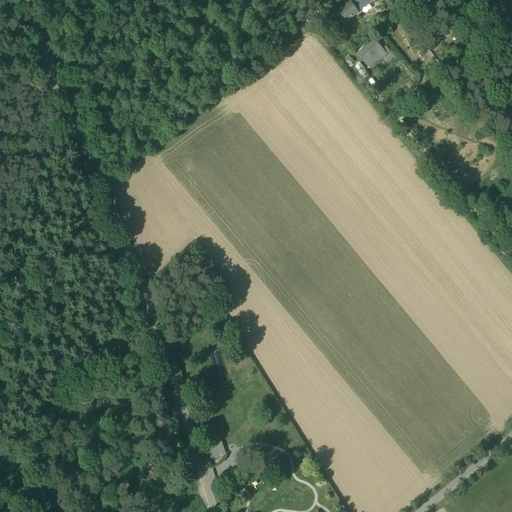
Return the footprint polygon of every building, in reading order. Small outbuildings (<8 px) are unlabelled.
[(373,0),(354,0),(339,11),(345,21),(358,12),(357,11),(373,0)] [(358,54),(370,69),(387,55),(375,41),(369,45),(368,43),(365,46),(366,48),(358,54)] [(346,62),(349,66),(355,62),(351,58),(346,62)] [(360,63),(355,67),(364,79),(369,76),(360,63)] [(164,503),(176,493),(155,468),(143,478),(164,503)]
